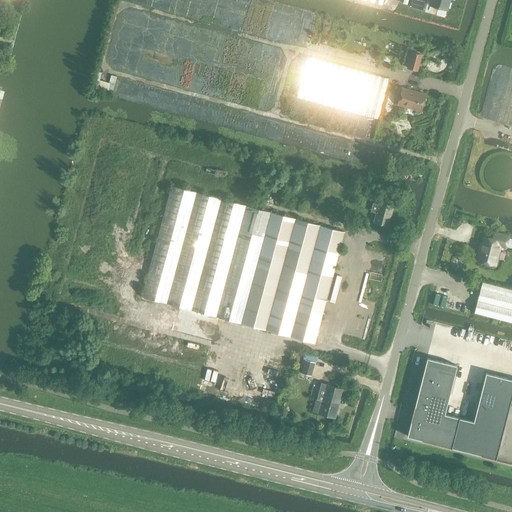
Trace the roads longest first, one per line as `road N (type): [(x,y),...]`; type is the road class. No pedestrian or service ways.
road 1 (unclassified): [(404,333),(496,0)]
road 2 (primary): [(131,436),(352,491)]
road 3 (primary): [(131,436),(0,403)]
road 4 (unclassified): [(366,456),(404,333)]
